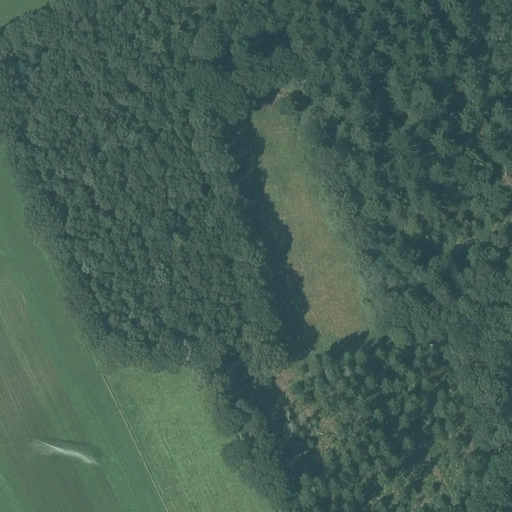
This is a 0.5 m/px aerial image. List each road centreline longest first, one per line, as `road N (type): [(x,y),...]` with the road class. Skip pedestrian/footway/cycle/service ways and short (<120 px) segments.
road 1 (track): [(259,0),(407,339),(511,322)]
road 2 (track): [(424,511),(361,347),(407,339)]
